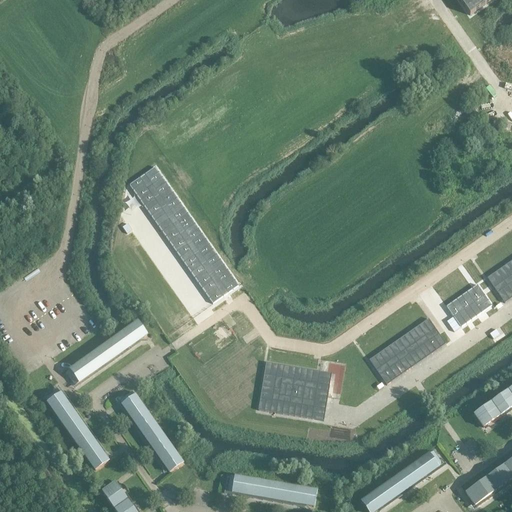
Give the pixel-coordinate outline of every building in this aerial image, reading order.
[(459,0),(470,16),(493,0),(459,0)] [(214,306),(240,288),(156,169),(131,187),(214,306)] [(511,261),(487,279),(505,304),(511,298),(511,261)] [(489,312),(474,291),(443,313),(458,334),(489,312)] [(387,386),(446,345),(439,335),(429,320),(369,361),(387,386)] [(75,387),(140,341),(147,336),(138,324),(66,374),(71,382),(75,387)] [(331,374),(319,372),(266,364),(258,411),(324,422),(328,398),(331,374)] [(511,389),(474,416),(483,429),(511,408),(511,389)] [(108,463),(103,455),(58,391),(53,394),(45,400),(96,472),(108,463)] [(132,393),(125,398),(119,402),(165,467),(170,474),(183,465),(132,393)] [(376,511),(378,511),(443,465),(439,460),(434,453),(362,503),(368,511),(376,511)] [(511,461),(466,494),(475,507),(511,480),(511,461)] [(229,487),(227,493),(305,507),(314,508),(317,493),(230,477),(229,487)] [(135,511),(115,484),(103,493),(115,511),(135,511)]
